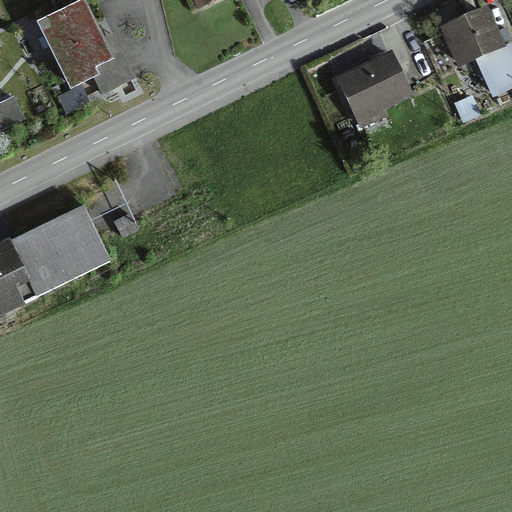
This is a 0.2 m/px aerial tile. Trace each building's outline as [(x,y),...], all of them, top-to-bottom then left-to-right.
[(92,78),(101,96),(132,80),(119,54),(107,60),(81,7),(60,17),(65,27),(46,36),(72,88),(92,78)] [(483,15),(444,32),(460,66),(477,59),(493,95),(511,86),(511,59),(507,47),(500,51),(483,15)] [(408,96),(389,58),(339,82),(357,121),(408,96)] [(0,103),(0,136),(25,124),(12,98),(0,103)] [(0,316),(110,263),(83,208),(0,248),(0,316)]
